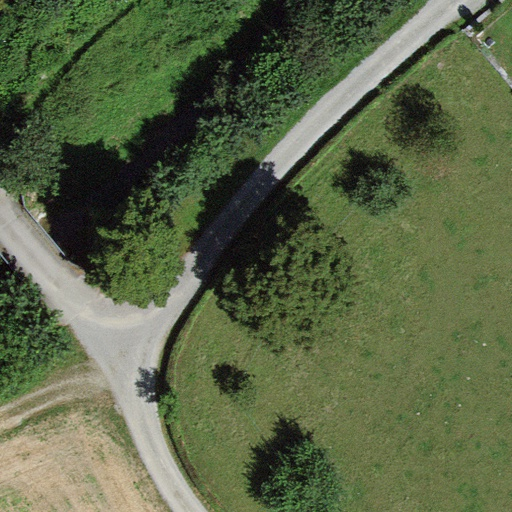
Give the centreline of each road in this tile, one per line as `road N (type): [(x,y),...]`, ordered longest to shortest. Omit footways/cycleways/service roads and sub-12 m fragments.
road 1 (residential): [(0,211),(123,359)]
road 2 (track): [(123,359),(150,446),(191,511)]
road 3 (track): [(123,359),(0,420)]
